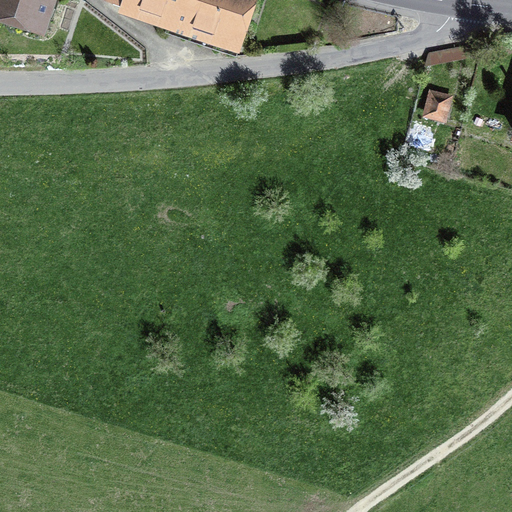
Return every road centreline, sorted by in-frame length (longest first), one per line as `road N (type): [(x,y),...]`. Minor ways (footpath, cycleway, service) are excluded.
road 1 (unclassified): [(0,84),(134,80),(354,55),(430,36),(454,2)]
road 2 (track): [(354,511),(511,394)]
